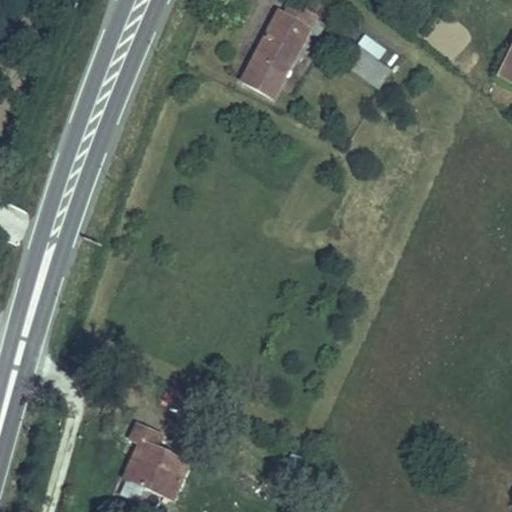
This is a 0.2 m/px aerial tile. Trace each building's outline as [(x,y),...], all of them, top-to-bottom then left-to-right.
[(280,33),(270,29),(246,80),(285,100),(305,56),(315,60),(322,47),(283,26),(280,33)] [(511,44),(494,80),(511,89),(511,44)] [(359,71),(348,91),(381,109),(392,88),(359,71)] [(156,444),(131,434),(125,452),(135,456),(122,490),(166,508),(181,470),(151,458),(156,444)] [(234,485),(261,497),(269,480),(241,468),(234,485)]
